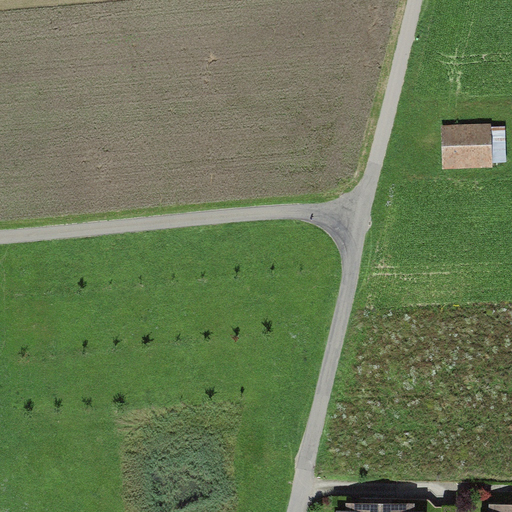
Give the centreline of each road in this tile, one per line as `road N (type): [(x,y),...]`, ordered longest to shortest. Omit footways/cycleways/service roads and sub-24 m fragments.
road 1 (residential): [(0,237),(297,211),(360,223),(297,511)]
road 2 (track): [(360,223),(416,0)]
